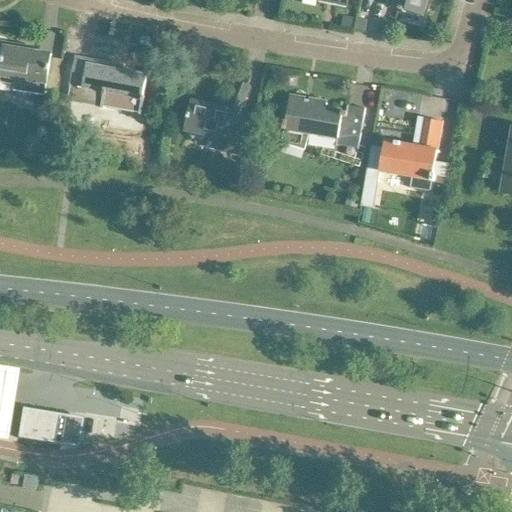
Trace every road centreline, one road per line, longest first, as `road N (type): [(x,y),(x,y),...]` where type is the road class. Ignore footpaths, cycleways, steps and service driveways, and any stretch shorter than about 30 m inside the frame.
road 1 (secondary): [(0,343),(511,433)]
road 2 (secondary): [(511,361),(0,290)]
road 3 (residential): [(79,0),(446,66),(459,55),(476,0)]
